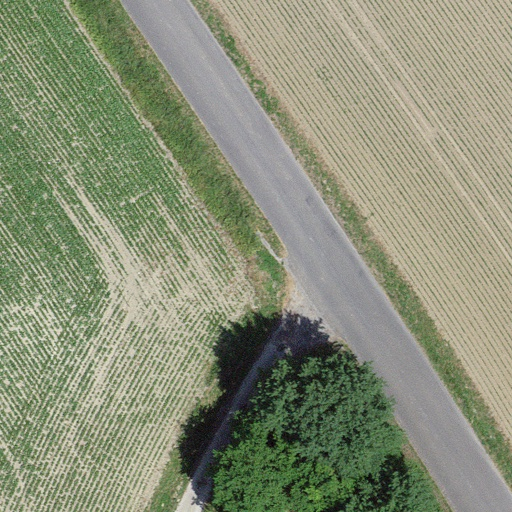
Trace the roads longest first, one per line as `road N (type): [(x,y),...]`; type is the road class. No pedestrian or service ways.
road 1 (unclassified): [(487,511),(149,0)]
road 2 (track): [(190,511),(233,428),(342,283)]
